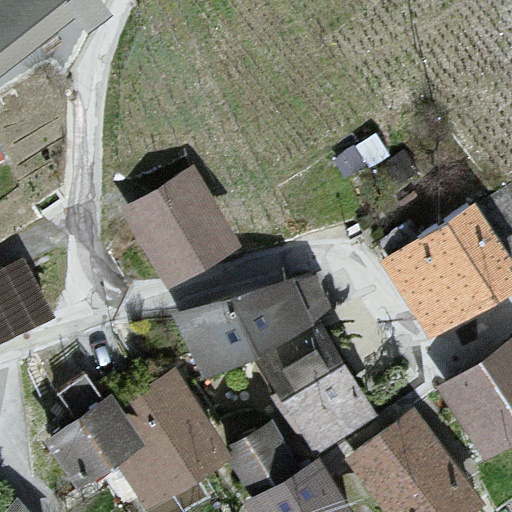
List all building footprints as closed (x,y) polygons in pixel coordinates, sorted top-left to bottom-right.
[(0,0),(0,49),(61,0),(0,0)] [(206,172),(132,214),(183,293),(258,248),(206,172)] [(511,248),(482,211),(383,265),(437,341),(511,294),(511,248)] [(29,263),(0,274),(0,340),(63,317),(29,263)] [(318,284),(183,318),(211,376),(258,370),(271,368),(328,331),(338,312),(318,284)] [(271,368),(258,370),(313,451),(387,424),(328,331),(271,368)] [(511,354),(447,394),(502,457),(511,450),(511,354)] [(179,373),(127,407),(151,441),(102,475),(135,511),(161,511),(240,456),(179,373)] [(120,397),(53,442),(88,484),(102,475),(151,441),(127,407),(120,397)] [(424,413),(349,464),(390,511),(487,511),(497,507),(424,413)] [(366,511),(328,460),(253,502),(260,511),(366,511)]
